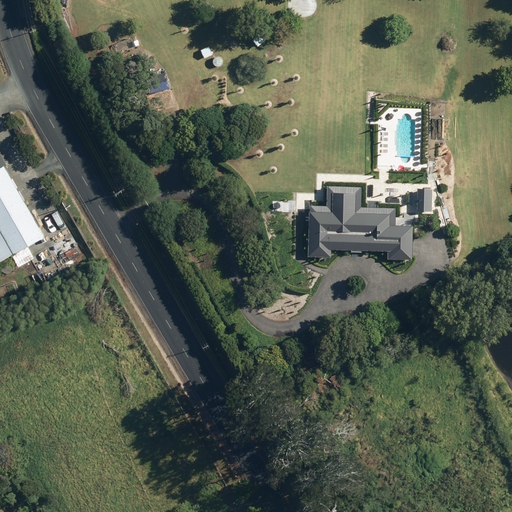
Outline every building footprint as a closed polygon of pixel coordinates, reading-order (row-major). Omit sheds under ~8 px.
[(297,30),(290,33),(296,46),(303,43),(297,30)] [(135,35),(113,44),(117,54),(139,45),(135,35)] [(209,46),(200,51),(205,61),(214,56),(209,46)] [(19,170),(11,174),(0,154),(0,261),(45,237),(20,192),(29,187),(19,170)] [(326,207),(310,206),(308,258),(332,259),(332,250),(349,251),(349,257),(365,257),(365,251),(388,252),(388,260),(411,261),(413,219),(396,219),(396,209),(377,208),(378,202),(368,201),(367,208),(361,208),(362,188),(327,186),(326,207)] [(433,189),(417,189),(417,194),(413,194),(412,208),(416,208),(416,213),(431,214),(433,189)]
